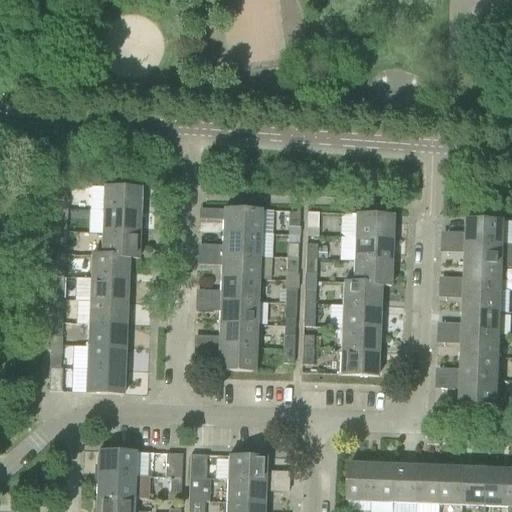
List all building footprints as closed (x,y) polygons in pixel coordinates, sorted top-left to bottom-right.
[(68,202),(68,188),(68,187),(57,187),(56,202),(68,202)] [(102,213),(140,214),(141,190),(93,189),(92,212),(102,213)] [(223,211),(222,235),(260,236),(261,212),(223,211)] [(139,237),(140,214),(102,213),(102,235),(139,237)] [(299,229),(300,214),(289,214),(288,228),(299,229)] [(318,230),(318,215),(308,214),(307,229),(318,230)] [(354,240),(392,241),(393,218),(355,216),(354,240)] [(55,233),(66,234),(67,219),(55,219),(55,233)] [(511,222),(467,220),(466,244),(511,245),(511,222)] [(66,248),(66,234),(55,233),(54,248),(66,248)] [(102,235),(101,257),(101,258),(129,259),(129,260),(138,261),(139,237),(102,235)] [(259,259),(260,236),(222,235),(221,257),(259,259)] [(353,263),(391,264),(392,241),(354,240),(353,263)] [(465,267),(503,268),(511,268),(511,245),(466,244),(465,267)] [(288,260),(298,260),(298,246),(288,245),(288,260)] [(306,246),(306,261),(316,261),(317,246),(306,246)] [(317,249),(316,260),(326,260),(327,249),(317,249)] [(66,256),(54,255),(53,279),(64,280),(66,256)] [(90,281),(128,282),(129,260),(129,259),(101,258),(101,257),(91,257),(90,281)] [(271,260),(259,259),(221,257),(220,280),(258,282),(270,282),(271,260)] [(297,275),(298,260),(288,260),(287,274),(297,275)] [(316,261),(306,261),(305,275),(316,275),(316,261)] [(390,288),(391,264),(353,263),(352,285),(381,286),(381,288),(390,288)] [(502,291),(503,268),(465,267),(464,290),(502,291)] [(63,302),(64,280),(53,279),(52,302),(63,302)] [(257,304),(258,282),(220,280),(219,303),(257,304)] [(89,303),(127,305),(128,282),(90,281),(89,303)] [(342,308),(380,309),(381,288),(381,286),(352,285),(343,284),(342,308)] [(501,314),(502,291),(464,290),(463,312),(501,314)] [(286,306),(296,306),(296,293),(286,292),(286,306)] [(304,292),(304,306),(314,307),(315,292),(304,292)] [(63,302),(52,302),(51,325),(63,325),(63,302)] [(88,326),(126,328),(127,305),(89,303),(77,303),(76,326),(88,326)] [(257,327),(257,304),(219,303),(218,326),(257,327)] [(295,320),(296,306),(286,306),(285,320),(295,320)] [(314,307),(304,306),(303,321),(314,321),(314,307)] [(379,332),(380,309),(342,308),(341,330),(379,332)] [(500,337),(501,314),(463,312),(462,335),(500,337)] [(51,325),(50,348),(62,348),(63,325),(51,325)] [(125,350),(126,328),(88,326),(87,349),(125,350)] [(256,350),(257,327),(218,326),(218,349),(256,350)] [(340,353),(378,355),(379,332),(341,330),(340,353)] [(461,358),(499,359),(500,337),(462,335),(461,358)] [(213,337),(194,337),(195,353),(214,352),(213,337)] [(283,351),(294,351),(294,338),(284,337),(283,351)] [(302,337),(302,352),(313,352),(313,338),(302,337)] [(62,348),(50,348),(49,370),(61,371),(61,370),(62,348)] [(125,350),(87,349),(75,348),(74,371),(124,373),(125,350)] [(217,372),(255,374),(256,350),(218,349),(217,372)] [(293,366),(294,351),(283,351),(283,365),(293,366)] [(302,352),(301,366),(312,367),(313,352),(302,352)] [(340,353),(339,377),(377,378),(378,355),(340,353)] [(499,382),(499,359),(461,358),(460,381),(499,382)] [(48,393),(62,394),(63,370),(61,370),(61,371),(49,370),(48,393)] [(73,395),(123,396),(124,373),(74,371),(73,395)] [(459,404),(498,406),(499,382),(460,381),(459,404)] [(148,455),(97,453),(97,477),(135,478),(147,479),(148,455)] [(182,456),(166,456),(165,479),(170,480),(181,480),(182,456)] [(206,458),(190,457),(189,480),(201,480),(206,480),(206,458)] [(265,483),(266,460),(228,458),(227,481),(265,483)] [(350,465),(348,503),(371,503),(373,465),(350,465)] [(394,504),(395,466),(373,465),(371,503),(394,504)] [(417,505),(418,467),(395,466),(394,504),(417,505)] [(440,511),(440,506),(441,468),(418,467),(417,505),(416,511),(440,511)] [(463,507),(464,469),(441,468),(440,506),(463,507)] [(486,508),(487,470),(464,469),(463,507),(486,508)] [(508,509),(509,471),(487,470),(486,508),(508,509)] [(96,500),(134,501),(135,478),(97,477),(96,500)] [(169,494),(181,495),(181,480),(170,480),(169,494)] [(205,504),(205,494),(201,494),(201,480),(189,480),(188,503),(205,504)] [(226,504),(264,506),(265,483),(227,481),(226,504)] [(133,511),(134,501),(96,500),(95,511),(133,511)] [(188,503),(188,511),(204,511),(205,504),(188,503)]
